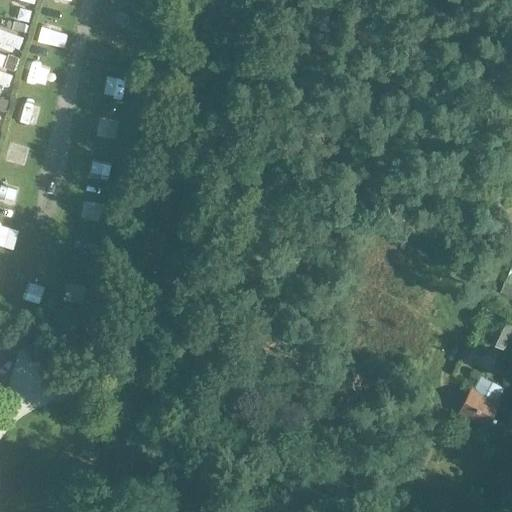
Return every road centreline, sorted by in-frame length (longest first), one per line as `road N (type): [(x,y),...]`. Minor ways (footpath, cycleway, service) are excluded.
road 1 (tertiary): [(117,511),(136,315),(219,0)]
road 2 (track): [(124,442),(285,511)]
